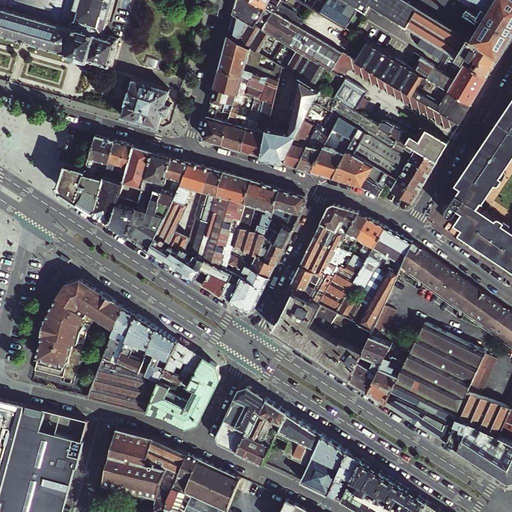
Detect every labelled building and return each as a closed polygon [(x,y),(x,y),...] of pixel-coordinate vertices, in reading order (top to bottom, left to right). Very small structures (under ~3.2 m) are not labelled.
[(0,0),(0,32),(112,65),(120,39),(105,34),(114,0),(0,0)] [(258,0),(238,0),(235,12),(270,33),(297,49),(326,66),(333,71),(345,52),(336,47),(258,0)] [(301,0),(258,0),(336,47),(348,28),(301,0)] [(301,0),(348,28),(355,33),(360,26),(352,21),(356,15),(360,7),(348,0),(301,0)] [(511,0),(473,0),(490,10),(486,16),(474,36),(472,35),(470,38),(407,0),(348,0),(360,7),(368,12),(373,5),(424,36),(489,76),(511,36),(511,0)] [(473,0),(459,0),(486,16),(490,10),(473,0)] [(360,7),(356,15),(363,20),(368,12),(360,7)] [(270,33),(235,12),(230,34),(259,51),(270,33)] [(259,51),(230,34),(226,49),(268,65),(270,58),(259,51)] [(472,104),(489,76),(424,36),(414,53),(421,57),(419,61),(401,50),(396,58),(439,83),(451,91),(472,104)] [(369,41),(358,60),(361,61),(369,66),(377,71),(385,76),(393,80),(401,85),(409,90),(417,95),(425,100),(433,104),(441,109),(449,114),(452,125),(462,122),(472,104),(451,91),(444,103),(422,90),(426,83),(435,89),(439,83),(396,58),(369,41)] [(268,65),(226,49),(221,67),(251,78),(277,87),(278,79),(271,76),(273,68),(268,65)] [(326,66),(297,49),(286,68),(303,78),(315,85),(326,66)] [(345,52),(333,71),(345,77),(349,70),(345,52)] [(353,56),(345,52),(349,70),(356,68),(353,56)] [(358,60),(353,56),(356,68),(357,75),(364,73),(361,61),(358,60)] [(369,66),(361,61),(364,73),(365,80),(372,78),(369,66)] [(377,71),(369,66),(372,78),(373,85),(380,83),(377,71)] [(251,78),(221,67),(216,86),(237,92),(256,97),(266,100),(273,102),(277,87),(251,78)] [(385,76),(377,71),(380,83),(381,89),(388,88),(385,76)] [(393,80),(385,76),(388,88),(389,94),(396,93),(393,80)] [(135,78),(124,115),(142,120),(160,125),(164,111),(169,113),(172,103),(167,102),(170,89),(135,78)] [(272,108),(263,156),(285,163),(313,99),(318,87),(315,85),(303,78),(296,115),(272,108)] [(368,91),(347,79),(335,97),(338,99),(356,110),(364,98),(368,91)] [(401,85),(393,80),(396,93),(397,99),(404,97),(401,85)] [(451,91),(439,83),(435,89),(426,83),(422,90),(444,103),(451,91)] [(409,90),(401,85),(404,97),(405,104),(412,102),(409,90)] [(216,86),(212,100),(219,103),(218,106),(224,108),(227,98),(235,100),(237,92),(216,86)] [(335,97),(318,87),(313,99),(333,112),(338,99),(335,97)] [(417,95),(409,90),(412,102),(413,109),(420,107),(417,95)] [(231,115),(229,121),(223,144),(243,151),(249,127),(235,123),(237,117),(251,121),(256,97),(237,92),(235,100),(232,112),(234,113),(233,116),(231,115)] [(425,100),(417,95),(420,107),(421,114),(428,112),(425,100)] [(364,98),(356,110),(362,114),(370,102),(364,98)] [(285,163),(299,167),(316,129),(330,136),(340,116),(333,112),(313,99),(285,163)] [(355,153),(383,170),(386,172),(389,174),(420,192),(432,171),(411,159),(392,147),(396,142),(399,136),(380,124),(362,114),(356,110),(338,99),(333,112),(340,116),(359,127),(365,132),(355,153)] [(223,144),(229,121),(215,117),(218,106),(219,103),(212,100),(204,135),(206,139),(223,144)] [(258,130),(249,127),(243,151),(263,156),(272,108),(273,102),(266,100),(258,130)] [(433,104),(425,100),(428,112),(430,119),(436,117),(433,104)] [(511,226),(481,206),(468,197),(472,191),(485,200),(511,160),(511,101),(458,182),(463,186),(449,207),(449,211),(453,214),(457,213),(461,207),(464,210),(457,221),(465,226),(461,231),(511,265),(511,226)] [(441,109),(433,104),(436,117),(437,123),(444,122),(441,109)] [(449,114),(441,109),(444,122),(446,128),(452,127),(452,125),(449,114)] [(330,136),(313,171),(335,178),(359,127),(340,116),(330,136)] [(383,119),(380,124),(399,136),(439,160),(450,141),(427,127),(421,138),(415,135),(389,119),(385,120),(383,119)] [(422,124),(415,135),(421,138),(427,127),(422,124)] [(365,132),(359,127),(335,178),(372,189),(381,195),(384,188),(378,184),(380,181),(377,179),(383,170),(355,153),(365,132)] [(316,129),(299,167),(313,171),(330,136),(316,129)] [(86,173),(92,175),(93,173),(95,173),(96,169),(99,170),(106,172),(107,170),(116,139),(97,133),(87,169),(86,173)] [(414,153),(411,159),(432,171),(439,160),(399,136),(396,142),(414,153)] [(134,144),(116,139),(107,170),(111,171),(113,172),(114,170),(121,172),(122,168),(123,165),(128,166),(134,144)] [(414,153),(396,142),(392,147),(411,159),(414,153)] [(144,186),(155,150),(134,144),(128,166),(127,170),(126,174),(124,180),(144,186)] [(164,188),(167,175),(173,156),(155,150),(144,186),(139,202),(139,204),(144,206),(150,187),(156,189),(154,198),(160,200),(161,197),(164,188)] [(173,200),(191,161),(173,156),(167,175),(175,178),(171,190),(164,188),(161,197),(173,200)] [(200,255),(224,171),(191,161),(173,200),(157,235),(167,239),(172,242),(193,252),(196,253),(200,255)] [(64,191),(79,201),(85,194),(88,182),(83,181),(86,173),(87,169),(67,163),(61,183),(64,191)] [(94,175),(92,175),(86,173),(83,181),(88,182),(85,194),(79,201),(94,211),(97,201),(105,174),(106,173),(106,172),(99,170),(98,176),(94,175)] [(235,243),(240,226),(243,214),(253,179),(224,171),(200,255),(207,259),(228,268),(233,251),(235,243)] [(120,196),(124,180),(105,174),(97,201),(94,211),(110,221),(114,214),(120,196)] [(386,185),(414,202),(420,192),(389,174),(388,177),(384,174),(382,178),(384,179),(382,182),(386,185)] [(384,188),(386,185),(382,182),(384,179),(382,178),(380,181),(378,184),(384,188)] [(264,182),(253,179),(243,214),(254,217),(257,206),(264,182)] [(264,182),(257,206),(264,209),(258,232),(240,226),(235,243),(244,247),(250,251),(261,256),(264,245),(266,240),(266,237),(272,217),(274,212),(276,206),(281,187),(264,182)] [(281,187),(276,206),(291,211),(289,217),(284,215),(274,212),(272,217),(294,228),(308,199),(306,195),(281,187)] [(468,197),(481,206),(485,200),(472,191),(468,197)] [(139,202),(120,196),(114,214),(110,221),(130,234),(139,204),(139,202)] [(157,235),(173,200),(161,197),(160,200),(154,198),(151,208),(144,206),(139,204),(130,234),(151,248),(157,235)] [(331,205),(315,237),(339,249),(361,211),(335,203),(331,205)] [(350,251),(354,246),(359,237),(370,216),(361,211),(339,249),(312,298),(322,303),(343,265),(349,254),(352,256),(353,253),(350,251)] [(356,278),(385,225),(370,216),(359,237),(364,240),(363,242),(366,244),(363,250),(367,252),(363,259),(353,253),(352,256),(354,258),(351,263),(348,268),(343,265),(322,303),(338,311),(346,295),(356,278)] [(285,246),(294,228),(272,217),(266,237),(285,246)] [(385,225),(356,278),(362,282),(357,292),(363,295),(380,264),(389,269),(369,306),(346,295),(338,311),(375,329),(376,326),(386,304),(404,265),(415,241),(385,225)] [(190,257),(193,252),(172,242),(170,243),(166,241),(167,239),(157,235),(151,248),(205,283),(211,272),(202,267),(207,259),(200,255),(196,253),(193,259),(190,257)] [(277,264),(285,246),(266,237),(266,240),(273,244),(271,248),(264,245),(261,256),(277,264)] [(312,298),(339,249),(315,237),(290,287),(296,290),(312,298)] [(511,311),(415,241),(404,265),(486,325),(511,343),(511,403),(511,406),(511,311)] [(261,256),(250,251),(248,255),(242,252),(244,247),(235,243),(233,251),(239,254),(238,255),(241,257),(242,255),(249,259),(249,261),(254,263),(253,266),(271,275),(277,264),(261,256)] [(239,254),(233,251),(228,268),(234,271),(266,286),(271,275),(253,266),(254,263),(249,261),(249,259),(242,255),(241,257),(238,255),(239,254)] [(228,268),(207,259),(202,267),(211,272),(205,283),(223,294),(234,271),(228,268)] [(362,282),(356,278),(346,295),(369,306),(389,269),(380,264),(363,295),(357,292),(362,282)] [(266,286),(234,271),(223,294),(247,310),(256,307),(266,286)] [(69,340),(87,281),(83,279),(68,284),(61,294),(62,294),(60,299),(65,301),(63,308),(58,321),(54,334),(69,340)] [(69,340),(58,375),(75,380),(88,331),(96,314),(103,317),(104,314),(119,320),(125,305),(87,281),(69,340)] [(338,311),(322,303),(312,298),(296,290),(277,329),(352,378),(361,360),(364,353),(373,333),(375,329),(338,311)] [(61,294),(54,305),(63,308),(65,301),(60,299),(62,294),(61,294)] [(386,304),(376,326),(387,331),(397,309),(386,304)] [(58,321),(63,308),(54,305),(50,311),(48,318),(58,321)] [(130,334),(138,314),(125,305),(119,320),(118,323),(105,357),(113,360),(122,338),(124,331),(130,334)] [(104,314),(103,317),(118,323),(119,320),(104,314)] [(157,326),(138,314),(130,334),(128,340),(118,363),(140,372),(144,360),(131,354),(136,342),(149,347),(157,326)] [(44,331),(54,334),(58,321),(48,318),(47,318),(44,331)] [(417,342),(426,324),(415,318),(406,336),(417,342)] [(487,353),(488,351),(426,324),(417,342),(407,363),(388,401),(449,440),(460,416),(470,391),(487,353)] [(157,326),(149,347),(146,356),(153,360),(152,362),(151,362),(146,375),(160,381),(162,376),(155,373),(170,334),(157,326)] [(44,334),(38,357),(39,357),(36,369),(54,374),(58,375),(69,340),(54,334),(44,331),(43,334),(44,334)] [(128,340),(130,334),(124,331),(122,338),(128,340)] [(364,353),(376,358),(384,362),(371,390),(388,401),(407,363),(389,354),(393,343),(373,333),(364,353)] [(163,376),(179,340),(170,334),(155,373),(162,376),(163,376)] [(196,351),(179,340),(163,376),(173,380),(177,373),(174,372),(178,365),(186,368),(188,363),(190,363),(196,351)] [(190,388),(190,386),(200,365),(205,357),(196,351),(190,363),(188,363),(186,368),(184,373),(182,376),(180,375),(177,373),(173,380),(190,388)] [(470,391),(482,396),(499,359),(487,353),(470,391)] [(140,372),(118,363),(113,360),(105,357),(90,397),(148,412),(160,381),(146,375),(140,372)] [(200,365),(190,386),(204,392),(199,404),(177,395),(179,390),(160,381),(148,412),(164,416),(188,427),(199,422),(222,377),(218,365),(205,357),(200,365)] [(371,367),(361,360),(352,378),(371,390),(384,362),(376,358),(374,362),(372,361),(370,364),(373,365),(371,367)] [(241,388),(226,419),(249,429),(253,431),(269,398),(249,385),(241,388)] [(506,405),(482,396),(470,391),(460,416),(471,421),(478,424),(485,427),(511,439),(511,406),(506,405)] [(78,468),(85,441),(42,430),(47,409),(0,397),(0,511),(64,511),(76,468),(78,468)] [(253,431),(249,429),(239,451),(264,463),(277,435),(289,411),(269,398),(253,431)] [(289,411),(277,435),(289,441),(284,452),(289,455),(289,456),(309,465),(323,433),(289,411)] [(460,447),(471,421),(460,416),(449,440),(460,447)] [(221,442),(239,451),(249,429),(226,419),(219,435),(221,442)] [(482,433),(475,430),(478,424),(471,421),(460,447),(510,479),(511,478),(511,439),(485,427),(482,433)] [(478,424),(475,430),(482,433),(485,427),(478,424)] [(155,437),(119,428),(114,450),(106,483),(158,497),(153,511),(151,511),(136,506),(133,511),(163,511),(168,502),(189,453),(155,437)] [(349,450),(323,433),(309,465),(302,481),(330,494),(349,450)] [(362,458),(349,450),(330,494),(343,500),(349,486),(352,480),(362,458)] [(214,464),(189,453),(168,502),(163,511),(193,511),(205,486),(214,464)] [(364,493),(375,470),(372,468),(371,464),(362,458),(352,480),(359,484),(358,486),(356,485),(355,488),(364,493)] [(226,511),(241,477),(214,464),(205,486),(193,511),(226,511)] [(377,471),(375,470),(364,493),(375,497),(376,495),(372,493),(374,490),(382,495),(390,476),(381,470),(377,471)] [(400,483),(390,476),(382,495),(380,499),(391,504),(392,502),(386,499),(387,497),(393,500),(400,483)] [(391,504),(405,511),(413,494),(410,492),(409,489),(400,483),(393,500),(392,502),(391,504)] [(446,511),(428,501),(423,511),(407,511),(405,511),(391,504),(380,499),(375,497),(364,493),(355,488),(349,486),(343,500),(363,511),(446,511)] [(413,494),(405,511),(407,511),(423,511),(428,501),(420,495),(415,496),(413,494)] [(315,511),(289,499),(282,511),(315,511)]
